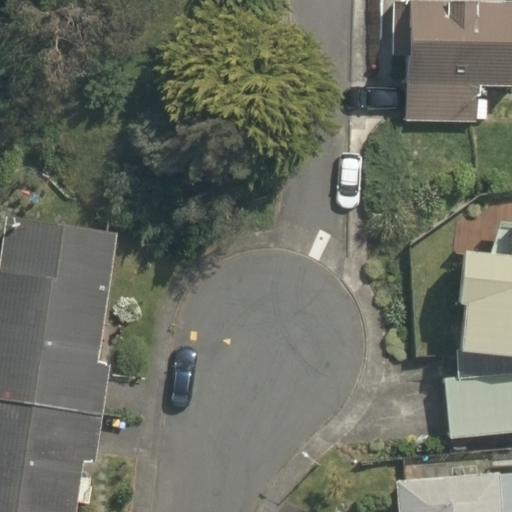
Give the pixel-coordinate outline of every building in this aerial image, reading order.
[(387,0),(383,79),(502,84),(505,0),(387,0)] [(0,511),(66,511),(100,227),(0,214),(0,511)] [(511,365),(511,224),(460,222),(459,259),(406,257),(403,361),(511,365)] [(511,375),(437,370),(433,428),(511,434),(511,375)] [(511,511),(511,463),(364,476),(367,511),(511,511)]
